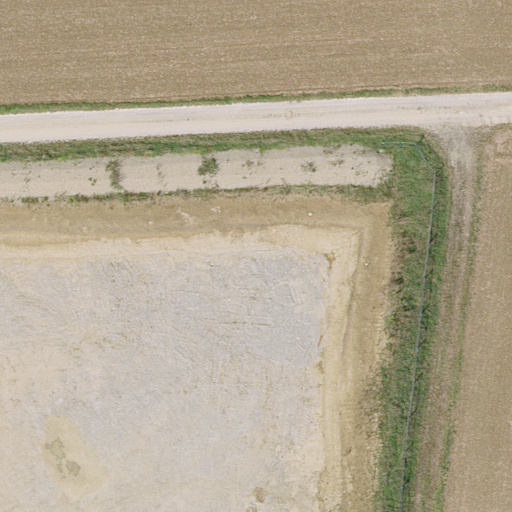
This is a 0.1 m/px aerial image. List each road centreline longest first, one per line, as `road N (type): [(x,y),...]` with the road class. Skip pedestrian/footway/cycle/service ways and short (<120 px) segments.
road 1 (track): [(0,128),(511,109)]
road 2 (track): [(429,511),(475,110)]
